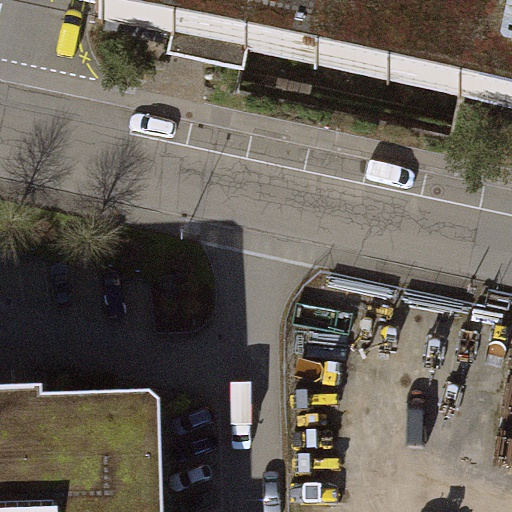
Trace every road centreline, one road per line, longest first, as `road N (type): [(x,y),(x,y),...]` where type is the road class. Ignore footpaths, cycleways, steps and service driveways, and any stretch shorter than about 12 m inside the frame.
road 1 (unclassified): [(260,511),(253,194)]
road 2 (unclassified): [(253,194),(511,246)]
road 3 (unclassified): [(0,140),(253,194)]
